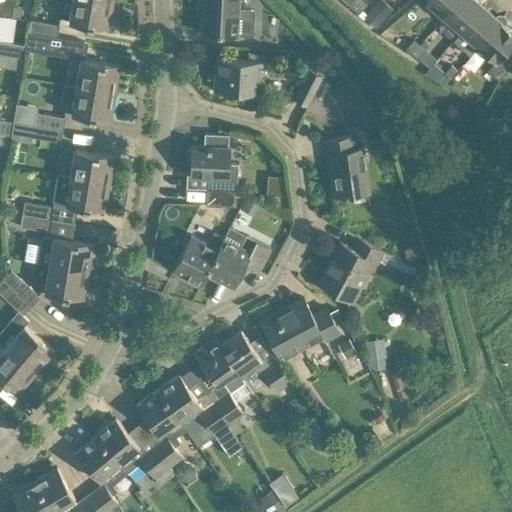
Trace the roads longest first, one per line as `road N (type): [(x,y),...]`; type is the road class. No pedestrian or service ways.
road 1 (residential): [(107,349),(146,344),(271,284),(302,224),(293,154),(279,136),(260,121),(157,100)]
road 2 (track): [(511,235),(467,272),(480,386),(299,511)]
road 3 (residential): [(107,349),(146,242),(157,100)]
road 4 (residential): [(15,455),(107,349)]
